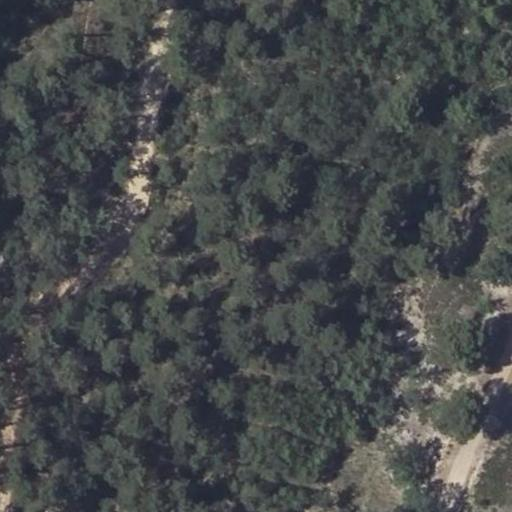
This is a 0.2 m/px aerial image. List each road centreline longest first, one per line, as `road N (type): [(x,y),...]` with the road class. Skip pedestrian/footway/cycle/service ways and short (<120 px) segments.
road 1 (track): [(0,511),(30,337),(103,257),(141,178),(166,0)]
road 2 (track): [(449,511),(511,360)]
